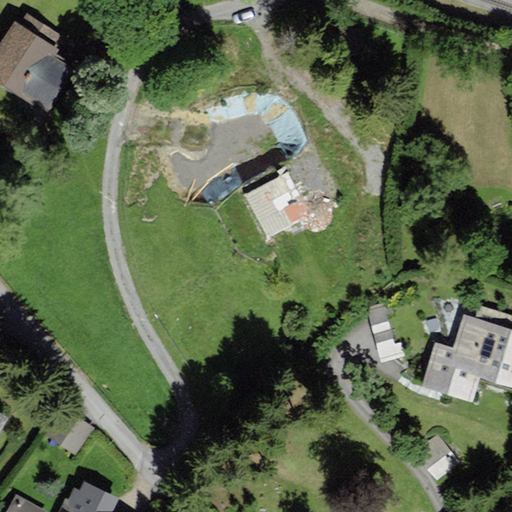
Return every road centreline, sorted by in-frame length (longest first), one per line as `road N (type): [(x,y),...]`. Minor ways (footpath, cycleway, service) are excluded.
road 1 (residential): [(0,303),(198,511)]
road 2 (unknown): [(436,511),(323,379),(323,366),(340,351),(389,371)]
road 3 (track): [(306,162),(259,4)]
